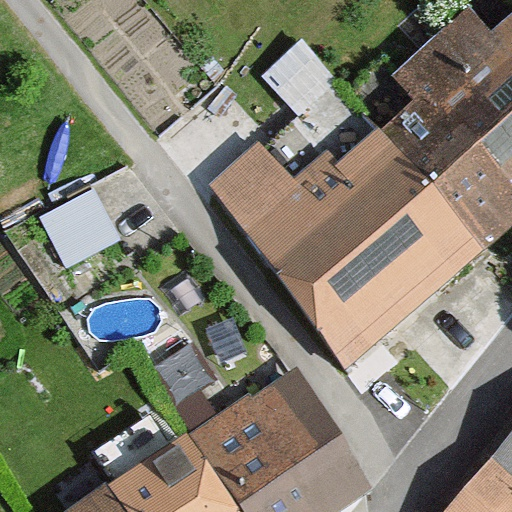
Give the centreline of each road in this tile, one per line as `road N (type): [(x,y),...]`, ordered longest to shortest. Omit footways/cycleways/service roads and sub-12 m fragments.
road 1 (track): [(424,493),(34,0)]
road 2 (residential): [(511,385),(408,511)]
